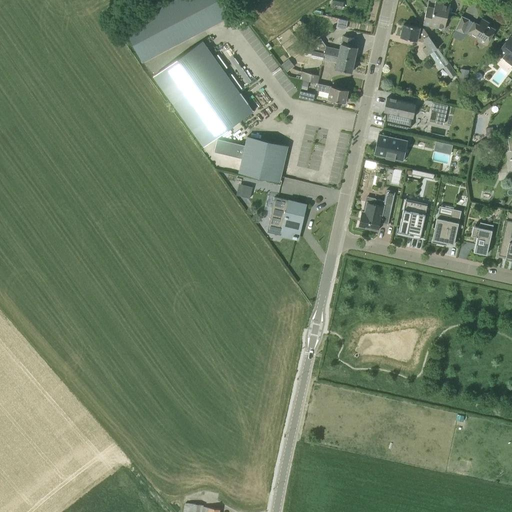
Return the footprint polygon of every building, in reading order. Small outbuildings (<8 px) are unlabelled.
[(173,0),(124,26),(142,62),(232,16),(223,0),(173,0)] [(424,25),(444,30),(450,4),(436,1),(434,8),(428,6),(427,11),(426,11),(423,23),(424,25)] [(474,22),(473,23),(469,20),(470,20),(461,16),(455,30),(463,33),(465,29),(468,31),(468,32),(487,43),(495,30),(487,26),(488,23),(482,20),(480,22),(481,23),(479,25),(474,22)] [(403,24),(400,37),(423,42),(426,46),(422,49),(427,56),(438,49),(424,28),(403,24)] [(312,50),(354,60),(357,47),(352,46),(353,38),(343,36),(339,50),(326,47),(321,38),(305,49),(312,50)] [(511,37),(510,36),(497,53),(511,64),(511,66),(511,67),(511,69),(511,37)] [(253,111),(203,41),(154,76),(203,146),(253,111)] [(354,60),(312,50),(311,54),(311,57),(337,63),(335,69),(352,72),(354,60)] [(281,65),(287,72),(295,66),(289,59),(281,65)] [(448,64),(443,68),(450,78),(456,74),(448,64)] [(466,78),(467,70),(460,69),(459,77),(466,78)] [(302,80),(318,83),(319,76),(304,72),(302,80)] [(318,96),(328,98),(328,99),(345,103),(348,90),(318,83),(316,90),(319,91),(318,96)] [(299,98),(313,101),(315,94),(300,91),(299,98)] [(387,98),(384,112),(386,112),(385,122),(411,128),(411,126),(410,126),(411,109),(415,110),(416,104),(387,98)] [(447,105),(433,102),(431,111),(445,114),(447,105)] [(494,138),(493,129),(486,130),(487,139),(494,138)] [(403,161),(408,140),(378,134),(374,155),(403,161)] [(279,183),(288,146),(247,137),(245,145),(217,139),(214,152),(242,158),(239,173),(279,183)] [(393,169),(392,182),(400,183),(401,170),(393,169)] [(246,198),(249,187),(239,185),(237,196),(246,198)] [(395,192),(386,190),(384,201),(375,199),(374,204),(365,202),(364,210),(365,210),(365,212),(362,212),(358,226),(366,228),(378,230),(380,223),(388,224),(395,192)] [(272,211),(267,232),(296,239),(297,237),(299,226),(301,226),(305,205),(289,201),(274,197),(271,211),(272,211)] [(413,238),(420,240),(427,205),(412,202),(410,211),(403,210),(399,231),(407,233),(407,232),(414,233),(413,238)] [(453,209),(452,216),(438,213),(431,242),(446,245),(447,243),(454,244),(461,211),(453,209)] [(498,255),(506,257),(505,259),(511,260),(511,236),(511,232),(511,221),(506,220),(498,255)] [(489,241),(490,241),(493,225),(480,222),(479,227),(473,226),(471,235),(477,237),(474,252),(487,254),(489,245),(488,244),(489,241)] [(474,466),(465,466),(464,481),(473,482),(474,466)] [(219,511),(220,509),(203,506),(203,505),(185,502),(183,511),(219,511)]
